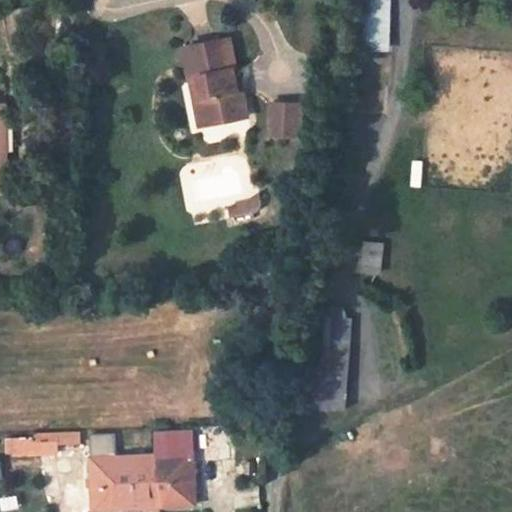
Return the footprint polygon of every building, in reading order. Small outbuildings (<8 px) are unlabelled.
[(365,0),(364,50),(389,51),(390,0),(365,0)] [(237,69),(230,38),(186,47),(192,78),(201,76),(211,123),(248,115),(243,89),(238,90),(236,77),(234,69),(237,69)] [(211,123),(201,76),(192,78),(201,125),(211,123)] [(270,134),(302,136),(304,103),(272,101),(270,134)] [(263,203),(261,192),(245,203),(247,214),(256,212),(259,209),(262,205),(263,203)] [(245,203),(230,206),(232,217),(247,214),(245,203)] [(274,274),(288,268),(283,254),(269,259),(274,274)] [(345,406),(345,343),(309,343),(308,406),(345,406)] [(263,424),(235,424),(236,438),(262,438),(263,424)] [(157,475),(160,505),(196,503),(193,429),(169,430),(170,454),(154,454),(155,476),(157,475)] [(35,433),(34,441),(59,440),(81,440),(82,431),(35,433)] [(91,456),(94,507),(160,505),(157,475),(155,476),(154,454),(117,456),(116,433),(92,434),(91,456)] [(34,441),(34,437),(13,438),(13,439),(13,453),(34,453),(34,441)] [(13,453),(13,439),(0,439),(0,478),(6,478),(3,454),(13,453)] [(34,441),(34,453),(59,452),(59,440),(34,441)]
